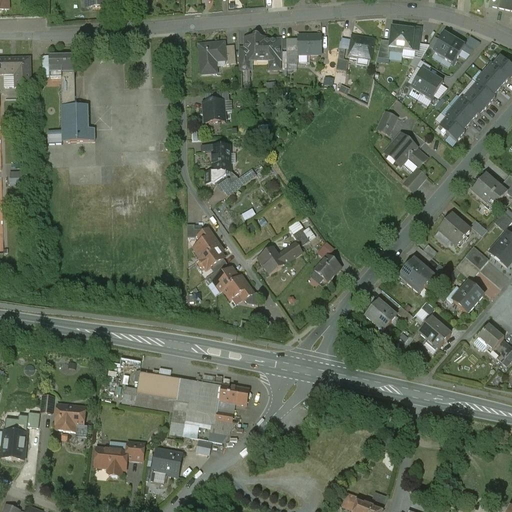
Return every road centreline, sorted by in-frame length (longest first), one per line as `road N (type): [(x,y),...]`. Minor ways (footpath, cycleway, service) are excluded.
road 1 (residential): [(301,370),(511,116)]
road 2 (residential): [(181,26),(185,174),(280,318)]
road 3 (secondary): [(0,317),(301,370)]
road 4 (residential): [(277,17),(416,11),(511,43)]
road 5 (secondary): [(301,370),(511,416)]
road 6 (residential): [(301,370),(243,448),(204,474),(170,511)]
road 7 (residential): [(0,37),(125,30)]
